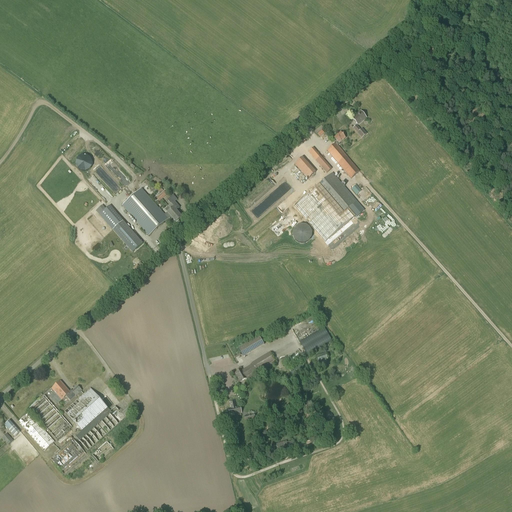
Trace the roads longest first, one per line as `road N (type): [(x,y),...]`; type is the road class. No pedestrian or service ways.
road 1 (unclassified): [(0,396),(449,0)]
road 2 (unknown): [(175,241),(230,475)]
